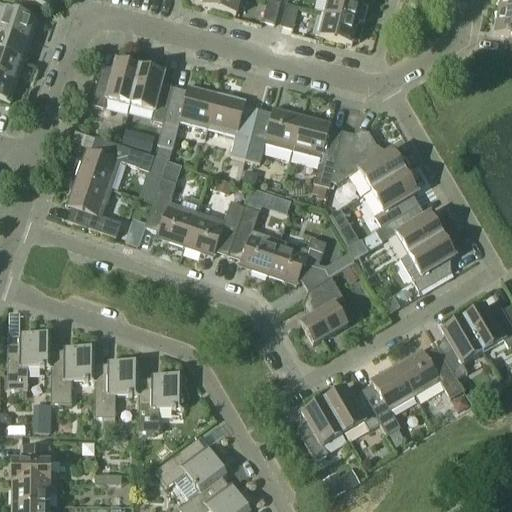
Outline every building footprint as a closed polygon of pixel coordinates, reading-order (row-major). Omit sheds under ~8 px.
[(50,14),(55,0),(17,0),(16,2),(50,14)] [(235,19),(240,0),(198,0),(198,3),(204,5),(202,10),(235,19)] [(363,27),(368,10),(362,9),(363,4),(347,0),(328,0),(324,18),(363,27)] [(511,16),(511,0),(500,0),(498,14),(511,16)] [(275,29),(280,6),(267,3),(262,25),(275,29)] [(293,33),(298,11),(285,8),(280,30),(293,33)] [(0,34),(29,45),(36,23),(2,11),(0,16),(0,34)] [(511,55),(511,16),(498,14),(493,39),(511,42),(511,50),(511,55)] [(359,45),(363,27),(324,18),(318,40),(351,49),(353,44),(359,45)] [(0,58),(22,65),(29,45),(0,34),(0,58)] [(0,80),(15,86),(22,65),(0,58),(0,80)] [(129,110),(140,70),(115,64),(112,76),(100,73),(90,110),(104,113),(106,104),(129,110)] [(159,143),(173,92),(161,89),(164,77),(140,70),(129,110),(153,116),(150,125),(162,129),(159,143)] [(15,86),(0,80),(0,104),(8,107),(15,86)] [(207,134),(216,97),(187,89),(186,95),(173,92),(159,143),(174,147),(179,127),(207,134)] [(244,165),(257,114),(244,110),(245,104),(216,97),(207,134),(235,142),(230,161),(244,165)] [(292,157),(302,119),(273,111),(271,117),(257,114),(244,165),(259,169),(264,149),(292,157)] [(302,119),(292,157),(320,164),(313,189),(311,199),(324,203),(327,193),(329,187),(342,136),(329,133),(330,127),(302,119)] [(404,175),(392,153),(381,159),(368,137),(355,133),(354,139),(342,136),(329,187),(335,189),(358,175),(370,195),(404,175)] [(140,137),(136,153),(149,156),(153,141),(140,137)] [(85,153),(75,182),(111,194),(121,166),(140,173),(148,176),(153,161),(145,158),(95,141),(91,155),(85,153)] [(231,166),(227,180),(235,182),(238,168),(231,166)] [(419,210),(413,199),(418,197),(404,175),(370,195),(382,216),(373,222),(380,233),(419,210)] [(244,176),(241,189),(253,192),(255,186),(251,178),(244,176)] [(102,221),(111,194),(75,182),(65,210),(71,212),(66,226),(115,243),(121,227),(102,221)] [(185,253),(197,217),(170,207),(176,188),(161,183),(144,233),(158,238),(156,243),(185,253)] [(218,184),(215,195),(226,199),(230,188),(218,184)] [(228,262),(245,212),(231,207),(224,226),(197,217),(185,253),(213,263),(215,257),(228,262)] [(442,239),(430,218),(425,220),(419,210),(380,233),(387,244),(395,239),(408,260),(442,239)] [(268,282),(281,246),(253,236),(260,217),(245,212),(228,262),(242,266),(240,272),(268,282)] [(351,235),(340,241),(347,254),(358,247),(351,235)] [(125,236),(122,244),(136,249),(139,240),(125,236)] [(451,278),(445,267),(455,260),(442,239),(408,260),(420,281),(411,286),(418,297),(451,278)] [(319,271),(327,249),(312,243),(308,255),(281,246),(268,282),(297,292),(299,286),(303,288),(309,298),(332,284),(325,273),(319,271)] [(358,247),(347,254),(354,265),(365,259),(358,247)] [(344,258),(334,264),(341,276),(352,270),(344,258)] [(352,272),(343,277),(350,289),(358,284),(352,272)] [(346,329),(333,307),(342,302),(332,284),(309,298),(304,313),(309,321),(299,327),(312,350),(346,329)] [(511,311),(511,309),(502,314),(502,313),(491,320),(485,309),(463,322),(483,357),(504,344),(509,353),(511,351),(511,311)] [(463,369),(483,357),(463,322),(441,335),(447,345),(437,351),(463,396),(464,396),(457,384),(468,377),(463,369)] [(51,371),(51,351),(52,351),(52,338),(7,337),(6,394),(27,395),(27,371),(51,371)] [(95,385),(95,365),(96,365),(96,352),(52,351),(51,351),(51,371),(50,408),(71,408),(71,385),(94,385),(95,385)] [(463,396),(437,351),(425,358),(422,352),(396,368),(415,401),(440,387),(451,404),(463,396)] [(139,399),(138,379),(139,379),(140,366),(96,365),(95,365),(95,385),(94,385),(94,422),(114,422),(115,398),(138,399),(139,399)] [(391,416),(415,401),(396,368),(370,383),(373,388),(361,395),(387,440),(401,433),(391,416)] [(183,413),(184,379),(139,379),(138,379),(139,399),(138,399),(138,436),(158,436),(158,412),(183,413)] [(387,440),(361,395),(351,401),(345,391),(323,404),(343,439),(364,426),(369,435),(380,428),(387,441),(387,440)] [(462,400),(451,407),(457,418),(468,411),(462,400)] [(343,439),(323,404),(301,417),(307,427),(296,433),(316,466),(328,459),(323,451),(343,439)] [(0,419),(0,430),(9,431),(9,425),(5,419),(0,419)] [(200,442),(154,475),(166,492),(174,486),(188,505),(199,497),(200,497),(224,479),(224,480),(227,478),(200,442)] [(49,478),(49,465),(48,465),(48,451),(20,451),(20,465),(12,465),(11,488),(56,488),(56,478),(49,478)] [(247,511),(224,480),(224,479),(200,497),(199,497),(178,511),(247,511)] [(107,489),(107,480),(94,480),(94,489),(107,489)] [(120,490),(120,481),(107,480),(107,489),(120,490)] [(49,511),(49,499),(56,499),(56,488),(11,488),(11,510),(49,511)]
